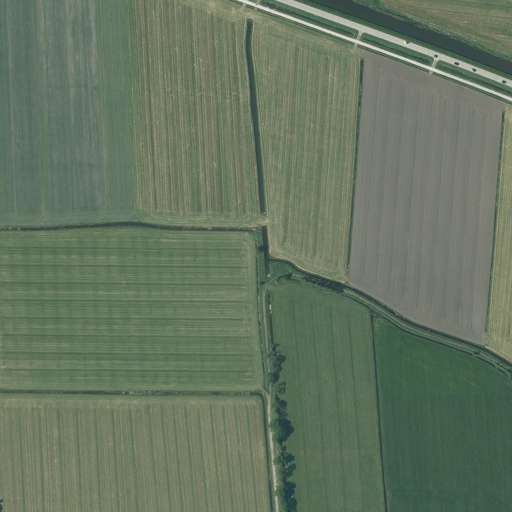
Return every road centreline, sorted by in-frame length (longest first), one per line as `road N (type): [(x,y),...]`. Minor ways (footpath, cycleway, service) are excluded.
road 1 (track): [(511,372),(345,290),(286,272),(273,278),(263,287),(278,511)]
road 2 (secondary): [(511,84),(283,0)]
